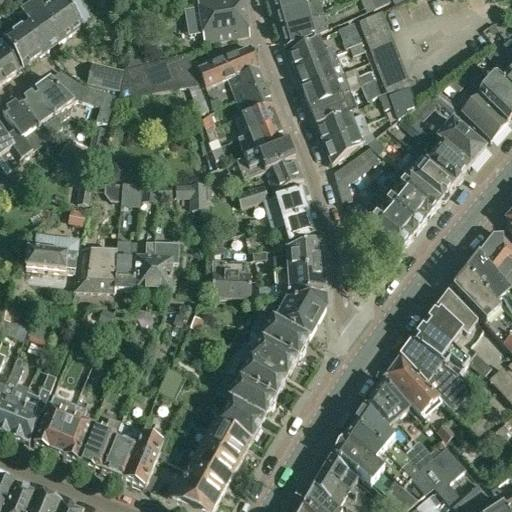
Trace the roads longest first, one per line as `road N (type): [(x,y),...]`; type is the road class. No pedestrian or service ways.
road 1 (residential): [(373,345),(342,321),(329,228),(254,0)]
road 2 (tertiary): [(373,345),(511,172)]
road 3 (tertiary): [(269,511),(373,345)]
road 4 (residential): [(128,511),(0,462)]
